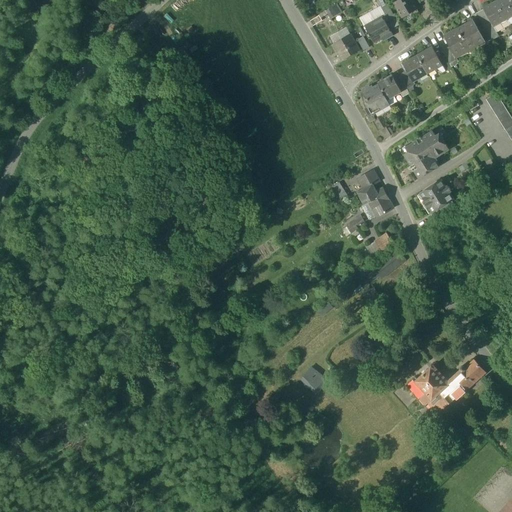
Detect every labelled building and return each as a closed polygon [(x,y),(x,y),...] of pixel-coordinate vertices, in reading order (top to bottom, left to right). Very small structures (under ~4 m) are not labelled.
[(385,0),(378,0),(376,1),(380,7),(381,7),(382,8),(388,5),(385,0)] [(414,20),(411,14),(421,8),(418,2),(416,3),(413,0),(399,0),(395,2),(403,18),(405,17),(408,23),(414,20)] [(511,0),(497,0),(497,1),(506,18),(511,14),(511,0)] [(491,21),(494,25),(506,18),(497,1),(484,8),(491,21)] [(336,4),(328,9),(333,17),(341,12),(336,4)] [(388,5),(382,8),(389,21),(395,17),(388,5)] [(360,18),(365,26),(383,16),(386,22),(389,21),(382,8),(381,7),(380,7),(360,18)] [(476,13),(483,25),(488,22),(481,10),(476,13)] [(319,16),(310,21),(313,26),(322,21),(319,16)] [(383,41),(393,35),(390,30),(386,22),(383,16),(365,26),(369,34),(368,34),(369,36),(370,36),(374,42),(381,38),(383,41)] [(386,22),(390,30),(394,28),(391,23),(396,20),(395,17),(389,21),(386,22)] [(509,22),(506,18),(494,25),(496,29),(509,22)] [(474,20),(458,29),(468,47),(469,49),(485,40),(480,30),(474,20)] [(491,21),(488,22),(483,25),(485,28),(491,39),(499,35),(496,29),(494,25),(491,21)] [(331,37),(335,44),(350,35),(346,28),(331,37)] [(487,42),(491,39),(485,28),(480,30),(485,40),(487,42)] [(455,54),(468,47),(458,29),(445,36),(450,46),(455,54)] [(335,44),(345,60),(360,51),(350,35),(335,44)] [(358,39),(364,50),(369,47),(363,36),(358,39)] [(442,50),(445,55),(450,64),(456,60),(456,59),(453,55),(455,54),(450,46),(442,50)] [(453,55),(456,59),(470,51),(469,49),(468,47),(455,54),(453,55)] [(432,48),(418,56),(426,71),(428,75),(443,67),(438,59),(432,48)] [(452,68),(450,64),(445,55),(438,59),(443,67),(445,72),(452,68)] [(419,75),(426,71),(418,56),(403,64),(407,71),(413,82),(420,78),(419,75)] [(407,71),(400,75),(399,74),(393,77),(401,93),(408,89),(415,85),(413,82),(407,71)] [(393,77),(379,85),(388,100),(395,96),(401,93),(393,77)] [(372,86),(362,91),(367,100),(364,101),(371,113),(372,114),(373,114),(375,113),(389,105),(390,105),(388,100),(379,85),(373,88),(372,86)] [(506,131),(511,141),(511,118),(496,93),(486,100),(506,131)] [(388,100),(390,105),(390,106),(398,102),(395,96),(388,100)] [(390,106),(389,105),(375,113),(376,115),(380,116),(381,116),(383,116),(383,114),(386,115),(386,112),(388,113),(389,111),(388,109),(390,109),(389,107),(390,106)] [(367,116),(370,122),(375,119),(373,114),(372,114),(371,113),(367,116)] [(370,122),(382,141),(387,138),(382,130),(375,119),(370,122)] [(382,130),(387,138),(391,135),(386,127),(382,130)] [(415,170),(420,179),(440,166),(436,160),(437,156),(449,149),(440,134),(436,137),(433,132),(422,138),(424,142),(420,145),(418,141),(407,148),(406,146),(400,150),(404,156),(405,155),(412,166),(414,165),(417,169),(415,170)] [(357,192),(364,205),(369,202),(379,197),(376,192),(377,192),(373,184),(379,181),(374,170),(361,177),(364,183),(361,185),(363,189),(357,192)] [(430,207),(433,213),(440,209),(452,201),(454,200),(449,192),(451,191),(448,186),(445,187),(441,180),(420,192),(424,198),(422,199),(428,208),(430,207)] [(336,194),(340,200),(348,195),(339,182),(329,189),(333,196),(336,194)] [(379,197),(369,202),(377,216),(393,208),(383,189),(377,192),(376,192),(379,197)] [(440,209),(443,214),(455,206),(452,201),(440,209)] [(370,219),(377,216),(369,202),(364,205),(362,206),(370,219)] [(348,228),(352,233),(358,228),(365,223),(361,218),(359,220),(358,219),(355,220),(356,222),(348,228)] [(365,251),(372,261),(377,258),(375,255),(381,251),(394,243),(387,233),(375,242),(369,246),(370,248),(365,251)] [(397,251),(379,265),(386,275),(405,260),(397,250),(397,251)] [(386,275),(387,275),(406,260),(405,260),(386,275)] [(387,275),(386,275),(379,265),(374,269),(379,276),(382,279),(387,275)] [(356,279),(364,288),(379,276),(374,269),(372,267),(356,279)] [(366,293),(375,311),(384,306),(374,288),(366,293)] [(432,367),(417,380),(415,377),(407,385),(420,398),(426,404),(428,402),(428,403),(429,402),(439,413),(448,404),(449,405),(452,402),(452,401),(455,398),(458,398),(463,394),(463,391),(466,388),(466,389),(485,372),(475,360),(466,368),(464,366),(462,366),(460,368),(460,370),(462,372),(448,384),(432,367)] [(305,379),(318,389),(325,381),(322,379),(323,378),(312,367),(308,371),(310,373),(305,379)] [(301,380),(303,382),(305,379),(310,373),(308,371),(301,380)] [(318,389),(305,379),(303,382),(315,392),(318,389)] [(325,381),(318,389),(315,392),(317,394),(329,381),(327,379),(325,381)] [(511,511),(511,499),(500,511),(511,511)]
